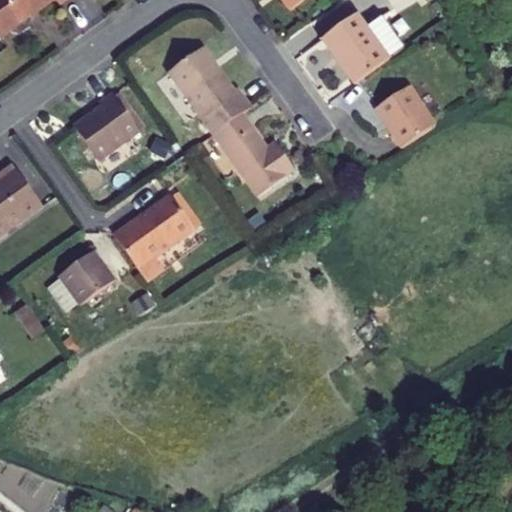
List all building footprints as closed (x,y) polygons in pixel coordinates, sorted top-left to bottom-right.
[(0,0),(0,37),(1,39),(9,34),(16,39),(24,37),(31,33),(6,0),(0,0)] [(6,0),(31,33),(33,26),(31,21),(55,1),(61,10),(72,0),(6,0)] [(274,0),(285,14),(303,0),(274,0)] [(353,89),(402,54),(385,29),(373,38),(355,14),(319,41),(353,89)] [(202,56),(167,82),(212,143),(237,125),(252,114),(237,93),(232,97),(202,56)] [(407,85),(371,110),(400,152),(436,127),(407,85)] [(104,115),(75,136),(99,170),(147,136),(119,96),(100,109),(104,115)] [(261,157),(237,125),(212,143),(208,146),(254,209),(290,182),(277,162),(269,168),(261,157)] [(269,151),(261,157),(269,168),(277,162),(269,151)] [(0,246),(46,212),(14,169),(0,180),(0,246)] [(167,202),(115,243),(142,276),(153,290),(164,281),(153,267),(193,235),(167,202)] [(112,283),(90,254),(60,277),(62,279),(50,288),(69,312),(81,303),(83,306),(112,283)]
